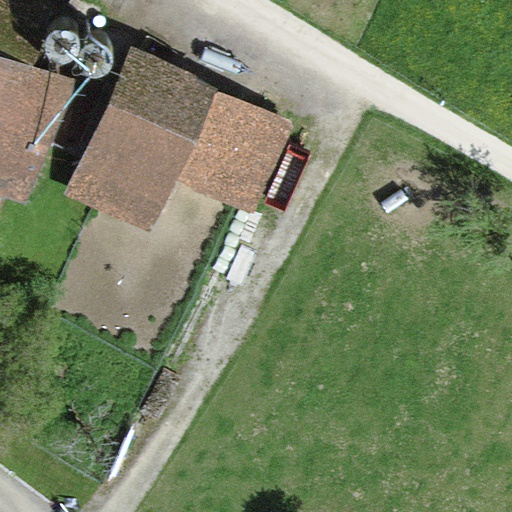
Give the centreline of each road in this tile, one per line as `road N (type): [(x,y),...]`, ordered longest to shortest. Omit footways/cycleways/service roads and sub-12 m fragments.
road 1 (track): [(116,511),(154,466),(365,78)]
road 2 (track): [(511,168),(365,78)]
road 3 (track): [(365,78),(228,0)]
